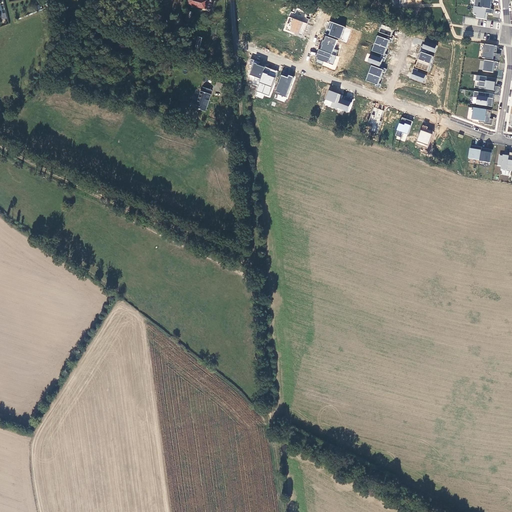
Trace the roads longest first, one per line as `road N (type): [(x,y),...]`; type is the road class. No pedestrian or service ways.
road 1 (track): [(255,262),(0,144)]
road 2 (track): [(255,262),(237,0)]
road 3 (track): [(272,418),(255,262)]
road 4 (residential): [(506,0),(510,65),(499,138)]
road 5 (track): [(54,0),(57,52),(45,75),(0,110)]
